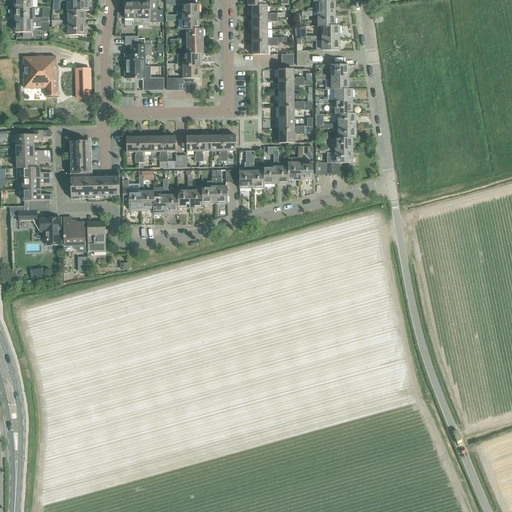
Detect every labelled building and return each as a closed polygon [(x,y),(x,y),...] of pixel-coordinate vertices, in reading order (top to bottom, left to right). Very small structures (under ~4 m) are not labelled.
[(14,0),(15,9),(32,9),(31,0),(14,0)] [(71,0),(72,1),(72,11),(72,12),(85,11),(85,12),(89,12),(88,0),(71,0)] [(317,15),(335,15),(335,3),(322,3),(314,3),(313,3),(313,12),(310,12),(310,17),(317,17),(317,15)] [(124,4),(124,14),(117,14),(118,19),(125,19),(125,20),(133,20),(133,27),(138,27),(137,4),(124,4)] [(150,4),(137,4),(138,27),(142,26),(142,19),(149,19),(149,23),(162,23),(162,11),(150,11),(150,4)] [(182,18),(198,18),(198,6),(195,6),(189,6),(184,6),(182,6),(182,16),(182,18)] [(251,7),(251,19),(277,18),(285,18),(285,15),(266,15),(266,6),(263,6),(263,7),(251,7)] [(15,9),(15,21),(32,21),(32,19),(32,9),(15,9)] [(67,11),(67,21),(59,22),(60,26),(67,26),(67,24),(85,24),(85,12),(85,11),(72,12),(72,11),(67,11)] [(317,17),(317,27),(339,27),(335,27),(335,15),(317,15),(317,17)] [(182,31),(198,30),(198,18),(182,18),(182,16),(174,16),(174,20),(179,20),(179,30),(182,30),(182,31)] [(251,19),(251,32),(267,31),(267,23),(277,23),(285,23),(285,18),(277,18),(251,19)] [(32,39),(32,34),(32,28),(41,27),(41,23),(40,23),(40,19),(32,19),(32,21),(15,21),(15,33),(15,34),(16,34),(22,34),(22,39),(32,39)] [(48,23),(41,23),(41,27),(42,27),(42,32),(50,32),(50,28),(48,28),(48,23)] [(67,24),(67,26),(67,37),(85,37),(85,24),(67,24)] [(321,28),(321,37),(314,37),(314,42),(321,42),(321,40),(339,39),(339,27),(317,27),(317,28),(321,28)] [(186,43),(203,43),(203,30),(198,30),(182,31),(186,31),(186,41),(186,43)] [(251,32),(251,43),(277,43),(277,42),(287,42),(287,39),(267,39),(267,31),(251,32)] [(125,46),(132,46),(137,46),(137,45),(137,39),(137,38),(125,38),(125,46)] [(321,40),(321,42),(322,52),(339,52),(339,39),(321,40)] [(186,45),(186,55),(203,55),(203,43),(186,43),(186,41),(178,41),(178,45),(186,45)] [(277,43),(251,43),(251,56),(267,56),(267,47),(277,47),(277,43)] [(125,56),(125,68),(144,68),(144,57),(151,57),(151,46),(137,46),(132,46),(132,56),(125,56)] [(55,59),(38,59),(38,55),(33,55),(33,59),(23,60),(24,90),(45,89),(45,97),(58,97),(57,67),(56,67),(55,59)] [(182,55),(183,65),(183,67),(199,67),(199,56),(203,56),(203,55),(186,55),(182,55)] [(188,80),(193,80),(199,80),(199,67),(183,67),(183,65),(174,65),(174,69),(183,69),(183,80),(188,80)] [(331,79),(348,78),(348,66),(331,66),(331,76),(322,76),(322,81),(326,81),(331,81),(331,79)] [(144,68),(125,68),(125,81),(142,81),(142,92),(163,91),(163,80),(144,80),(144,68)] [(75,69),(76,100),(91,99),(91,69),(75,69)] [(278,70),(278,83),(304,83),(304,82),(304,79),(294,79),(293,70),(278,70)] [(327,91),(334,91),(352,90),(348,90),(348,78),(331,79),(331,81),(326,81),(327,91)] [(278,83),(278,95),(294,95),(294,87),(304,87),(304,86),(312,86),(312,82),(304,82),(304,83),(278,83)] [(335,103),(352,103),(352,90),(334,91),(335,100),(327,100),(327,105),(335,105),(335,103)] [(278,95),(278,108),(304,107),(311,108),(311,104),(304,103),(294,103),(294,95),(278,95)] [(335,115),(338,115),(355,115),(355,114),(352,114),(352,103),(335,103),(335,105),(335,115)] [(278,108),(278,119),(294,119),(294,112),(304,112),(304,111),(311,111),(311,108),(304,107),(278,108)] [(338,127),(356,127),(355,115),(338,115),(338,125),(331,125),(331,130),(335,130),(338,130),(338,127)] [(278,119),(279,132),(304,132),(304,131),(304,128),(294,128),(294,119),(278,119)] [(335,130),(335,140),(352,140),(356,140),(356,127),(338,127),(338,130),(335,130)] [(304,132),(279,132),(279,144),(295,144),(294,136),(305,136),(312,136),(312,130),(304,131),(304,132)] [(16,136),(16,147),(34,146),(34,141),(42,141),(42,137),(51,137),(51,131),(34,132),(34,136),(16,136)] [(198,163),(198,137),(186,137),(186,153),(194,153),(194,163),(198,163)] [(211,137),(198,137),(198,163),(203,163),(203,153),(211,153),(211,137)] [(223,137),(211,137),(211,153),(219,153),(219,163),(223,163),(223,137)] [(235,137),(223,137),(223,163),(227,163),(227,153),(236,152),(235,137)] [(135,164),(139,164),(139,138),(126,138),(127,154),(135,153),(135,164)] [(139,164),(139,169),(143,169),(143,163),(142,154),(151,153),(151,138),(139,138),(139,164)] [(151,138),(151,153),(159,153),(159,169),(163,169),(163,138),(151,138)] [(175,138),(163,138),(163,169),(167,169),(166,164),(166,153),(175,153),(175,138)] [(335,149),(335,152),(352,152),(352,140),(335,140),(330,140),(330,149),(335,149)] [(68,143),(69,159),(89,159),(89,142),(68,143)] [(16,147),(16,158),(50,157),(50,152),(34,152),(34,146),(16,147)] [(332,164),(335,164),(337,164),(342,164),(348,164),(352,164),(352,152),(335,152),(335,154),(327,154),(327,164),(332,164)] [(300,164),(300,182),(313,181),(313,164),(303,164),(303,156),(298,156),(298,164),(300,164)] [(16,158),(16,169),(22,169),(35,168),(34,163),(43,163),(43,161),(51,161),(50,157),(16,158)] [(249,172),(249,165),(254,165),(254,157),(246,157),(246,163),(244,163),(244,172),(239,173),(239,171),(234,172),(234,184),(239,184),(240,190),(252,190),(251,172),(249,172)] [(71,175),(71,181),(87,180),(87,176),(90,176),(89,159),(69,159),(69,175),(71,175)] [(288,168),(278,168),(278,161),(273,161),(273,168),(276,168),(276,186),(288,186),(288,168)] [(288,168),(288,186),(289,186),(289,182),(300,182),(300,164),(298,164),(288,164),(288,168)] [(263,172),(254,172),(254,165),(249,165),(249,172),(251,172),(252,190),(264,190),(264,186),(263,172)] [(16,169),(16,180),(52,179),(52,173),(40,174),(40,168),(35,168),(22,169),(16,169)] [(263,168),(263,172),(264,186),(276,186),(276,168),(273,168),(263,168)] [(138,185),(143,185),(143,180),(145,180),(147,178),(147,172),(138,173),(138,177),(138,185)] [(23,180),(23,191),(40,191),(40,185),(52,185),(52,179),(16,180),(17,180),(23,180)] [(120,179),(95,180),(96,200),(120,199),(120,179)] [(212,180),(212,183),(212,188),(214,188),(214,205),(227,205),(227,188),(221,188),(221,179),(216,179),(216,180),(212,180)] [(87,180),(71,181),(72,201),(96,200),(95,180),(87,180)] [(137,211),(142,211),(141,193),(139,193),(138,185),(129,185),(129,181),(123,181),(123,203),(129,203),(129,211),(130,211),(130,213),(137,213),(137,211)] [(153,187),(153,193),(153,212),(153,214),(154,214),(154,216),(161,216),(162,217),(166,217),(165,196),(163,196),(163,189),(167,189),(167,181),(163,181),(163,187),(153,187)] [(202,188),(202,192),(202,205),(214,205),(214,188),(212,188),(212,183),(207,183),(207,188),(202,188)] [(146,213),(153,212),(153,193),(143,193),(143,185),(138,185),(139,193),(141,193),(142,211),(146,210),(146,213)] [(202,192),(192,192),(192,185),(187,185),(187,192),(190,192),(190,210),(202,209),(202,205),(202,192)] [(178,190),(167,190),(167,189),(163,189),(163,196),(165,196),(166,217),(170,217),(171,216),(177,216),(177,214),(178,214),(178,210),(178,192),(178,190)] [(28,202),(40,201),(50,201),(50,195),(40,196),(40,191),(23,191),(23,202),(28,202)] [(190,192),(187,192),(178,192),(178,210),(190,210),(190,192)] [(23,206),(10,207),(10,208),(10,210),(10,213),(19,212),(19,211),(25,211),(25,213),(19,213),(20,216),(19,216),(19,223),(20,222),(26,222),(33,222),(41,233),(45,233),(46,242),(47,242),(48,246),(62,246),(61,219),(37,219),(37,217),(37,207),(24,207),(24,206),(23,206)] [(73,219),(64,219),(64,240),(64,247),(72,246),(79,253),(87,252),(86,246),(86,225),(73,225),(73,219)] [(106,252),(106,249),(106,224),(94,224),(94,229),(89,230),(89,252),(106,252)] [(43,269),(30,271),(31,281),(45,278),(43,269)]
